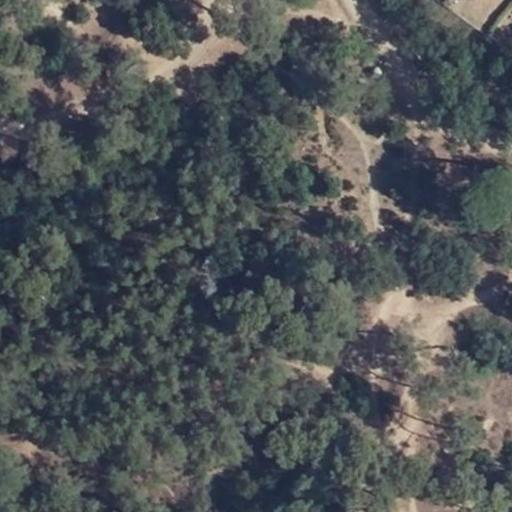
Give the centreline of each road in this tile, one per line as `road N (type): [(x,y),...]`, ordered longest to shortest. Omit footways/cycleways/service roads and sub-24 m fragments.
road 1 (track): [(216,0),(141,69),(0,125)]
road 2 (track): [(359,0),(416,79),(482,137),(511,140)]
